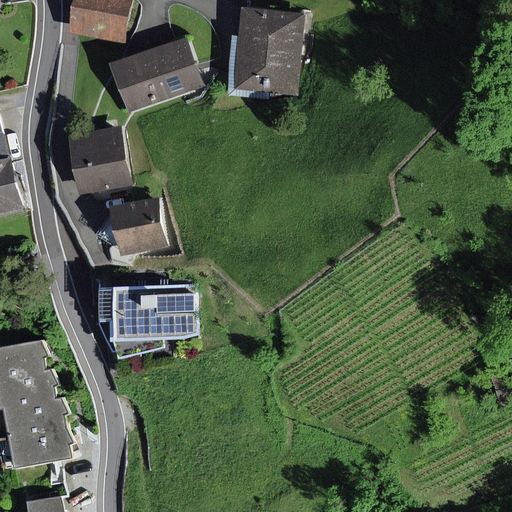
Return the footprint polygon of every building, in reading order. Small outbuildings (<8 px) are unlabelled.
[(141,0),(85,0),(80,31),(134,41),(141,0)] [(314,10),(253,2),(243,86),(303,94),(314,10)] [(214,83),(195,34),(122,62),(141,111),(214,83)] [(7,97),(0,98),(0,160),(20,156),(7,97)] [(130,125),(77,135),(87,190),(139,181),(130,125)] [(20,156),(0,160),(0,219),(36,211),(24,155),(20,156)] [(167,195),(122,204),(131,256),(176,248),(167,195)] [(205,284),(114,286),(115,321),(130,321),(130,338),(206,337),(205,284)] [(64,370),(56,341),(0,356),(0,377),(3,387),(64,370)] [(72,399),(64,370),(3,387),(11,416),(72,399)] [(81,428),(72,399),(11,416),(19,445),(81,428)] [(89,457),(81,428),(19,445),(28,474),(89,457)] [(77,511),(74,493),(37,498),(38,511),(77,511)]
